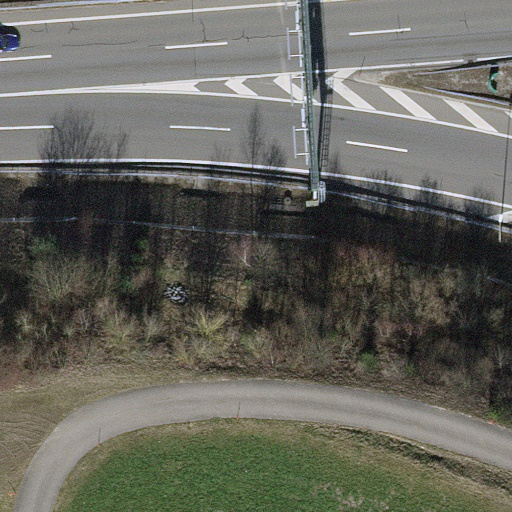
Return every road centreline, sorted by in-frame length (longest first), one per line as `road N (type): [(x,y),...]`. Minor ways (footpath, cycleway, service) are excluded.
road 1 (track): [(34,511),(37,490),(68,436),(127,408),(212,399),(343,403),(511,450)]
road 2 (motorway): [(0,106),(301,132),(511,174)]
road 3 (motorway): [(0,67),(511,24)]
